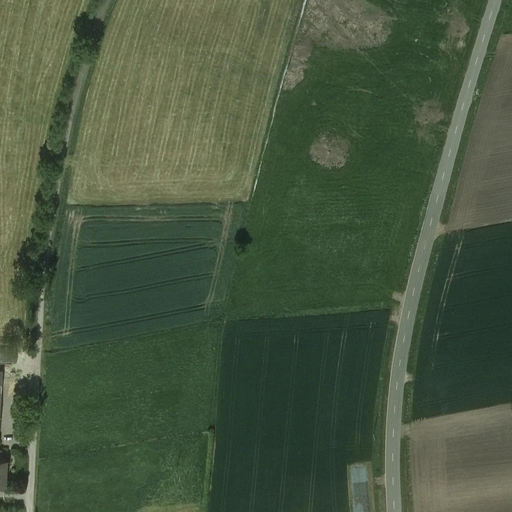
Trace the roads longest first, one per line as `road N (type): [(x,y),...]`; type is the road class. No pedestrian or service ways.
road 1 (tertiary): [(495,0),(404,336),(394,511)]
road 2 (track): [(29,511),(46,246),(104,0)]
